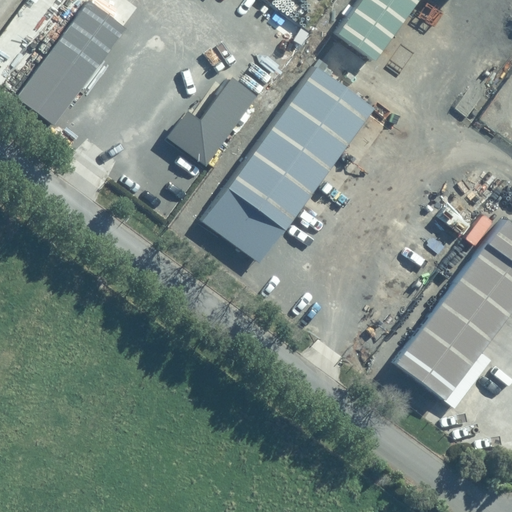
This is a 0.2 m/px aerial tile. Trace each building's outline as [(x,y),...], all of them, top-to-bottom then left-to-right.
[(414,0),(355,0),(337,24),(375,53),(414,0)] [(129,29),(92,1),(55,49),(93,77),(129,29)] [(378,108),(317,62),(201,216),(262,261),(378,108)] [(256,98),(223,73),(170,142),(204,167),(256,98)] [(502,182),(491,172),(470,194),(481,205),(502,182)] [(511,304),(511,206),(504,200),(390,351),(446,393),(511,304)]
